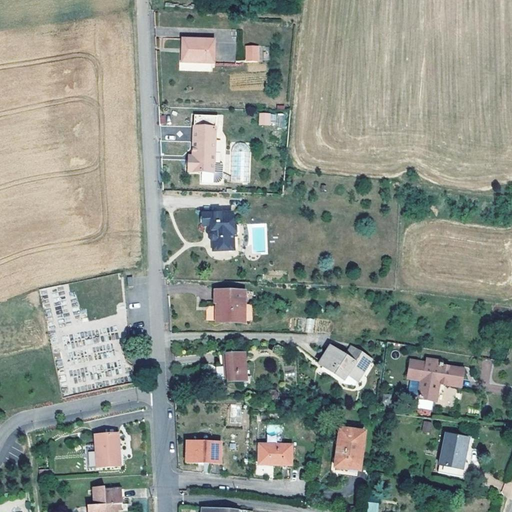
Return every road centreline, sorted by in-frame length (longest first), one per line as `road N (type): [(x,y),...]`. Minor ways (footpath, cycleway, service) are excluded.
road 1 (residential): [(160,391),(143,0)]
road 2 (residential): [(160,391),(29,423),(0,446)]
road 3 (residential): [(167,511),(160,391)]
